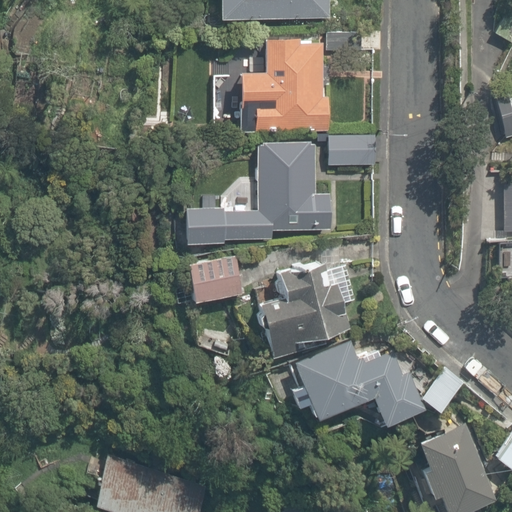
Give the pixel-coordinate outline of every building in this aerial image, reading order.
[(328,52),(328,0),(257,0),(257,9),(222,9),(222,51),(328,52)] [(327,70),(269,68),(267,104),(245,103),(243,145),(324,148),(327,70)] [(511,94),(490,101),(501,142),(511,139),(511,94)] [(371,136),(327,135),(326,163),(370,165),(371,136)] [(322,261),(317,166),(257,168),(260,242),(225,243),(227,286),(277,284),(276,263),(322,261)] [(511,183),(501,183),(499,234),(511,234),(511,183)] [(357,375),(332,286),(273,302),(286,349),(263,356),(275,398),(357,375)] [(413,363),(293,402),(315,469),(369,451),(375,470),(441,448),(413,363)] [(511,464),(511,431),(492,454),(508,469),(511,464)] [(191,511),(204,477),(109,442),(88,498),(124,511),(191,511)] [(495,511),(471,446),(417,465),(434,511),(495,511)] [(305,511),(302,503),(268,511),(305,511)]
